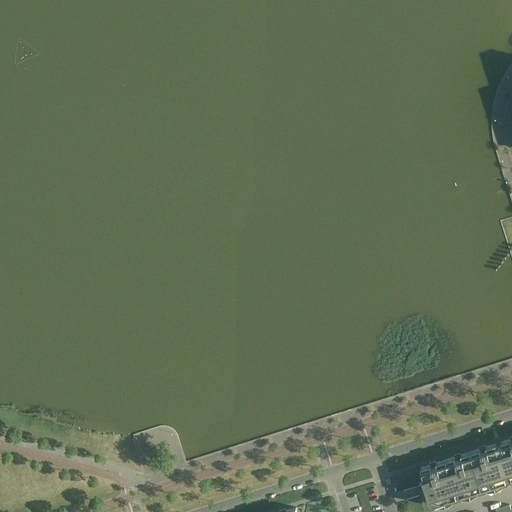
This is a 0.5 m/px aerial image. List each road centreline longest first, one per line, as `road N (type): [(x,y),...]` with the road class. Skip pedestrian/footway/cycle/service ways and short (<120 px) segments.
road 1 (residential): [(373,460),(511,416)]
road 2 (residential): [(208,511),(334,472)]
